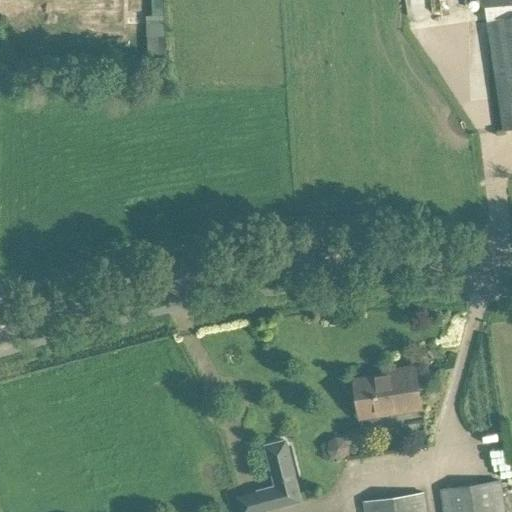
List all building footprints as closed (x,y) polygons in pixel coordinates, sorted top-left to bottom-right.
[(18,0),(19,38),(50,37),(49,0),(18,0)] [(511,0),(480,0),(482,7),(485,6),(487,17),(503,129),(511,127),(511,0)] [(354,378),(357,398),(360,418),(402,411),(421,408),(415,365),(395,368),(396,372),(354,378)] [(276,486),(235,496),(238,511),(264,511),(264,509),(301,500),(285,440),(266,445),(276,486)] [(442,489),(445,508),(445,511),(504,511),(499,480),(442,489)] [(365,500),(366,511),(425,511),(422,491),(365,500)]
